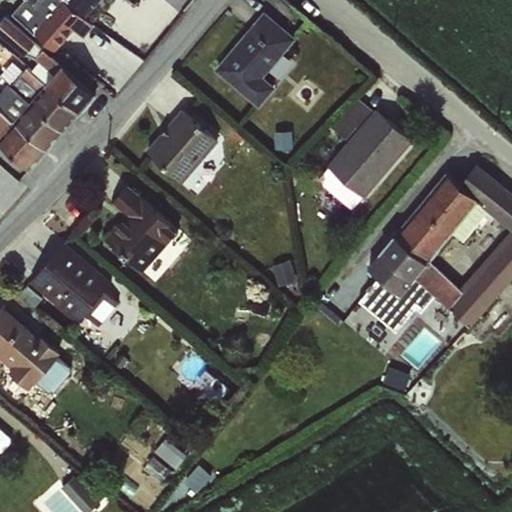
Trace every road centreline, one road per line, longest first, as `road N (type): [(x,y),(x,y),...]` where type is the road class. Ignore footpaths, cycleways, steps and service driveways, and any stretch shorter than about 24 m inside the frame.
road 1 (residential): [(207,0),(124,110),(0,234)]
road 2 (residential): [(511,168),(301,0)]
